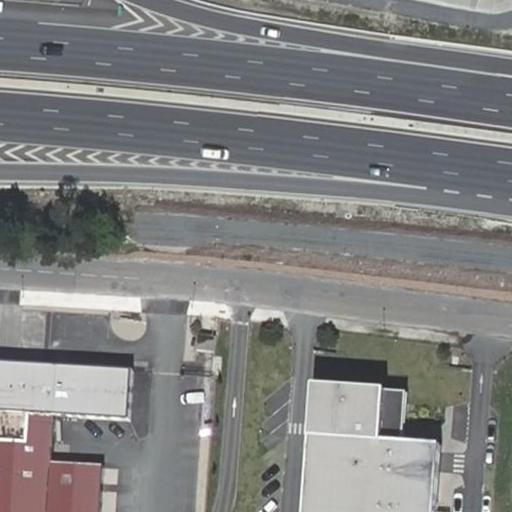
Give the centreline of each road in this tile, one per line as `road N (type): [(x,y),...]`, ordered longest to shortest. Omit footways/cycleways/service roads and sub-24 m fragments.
road 1 (motorway): [(0,113),(511,176)]
road 2 (motorway): [(511,99),(0,42)]
road 3 (residential): [(0,268),(511,323)]
road 4 (motorway): [(0,170),(95,170),(424,197),(511,190)]
road 5 (motorway): [(511,65),(255,22),(175,0)]
